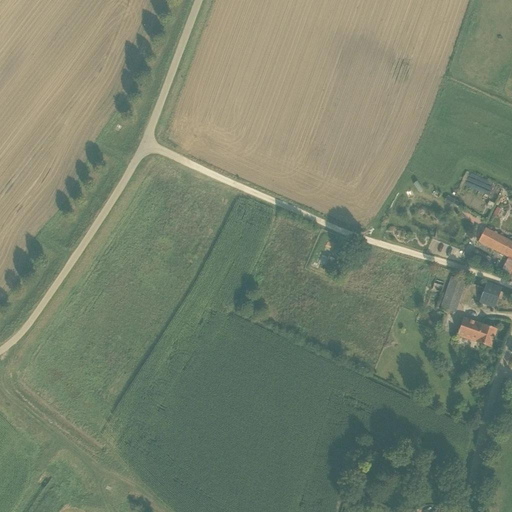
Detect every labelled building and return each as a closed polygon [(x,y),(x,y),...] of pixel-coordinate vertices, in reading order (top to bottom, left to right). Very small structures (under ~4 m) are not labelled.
[(417,181),(413,184),(418,192),(422,189),(417,181)] [(511,267),(508,275),(511,276),(511,242),(485,228),(478,242),(489,248),(511,259),(511,267)] [(326,267),(331,269),(334,259),(330,257),(326,267)] [(466,282),(451,277),(440,308),(455,313),(466,282)] [(486,283),(484,288),(480,301),(495,307),(502,288),(486,283)] [(490,347),(496,330),(463,319),(457,336),(490,347)]
